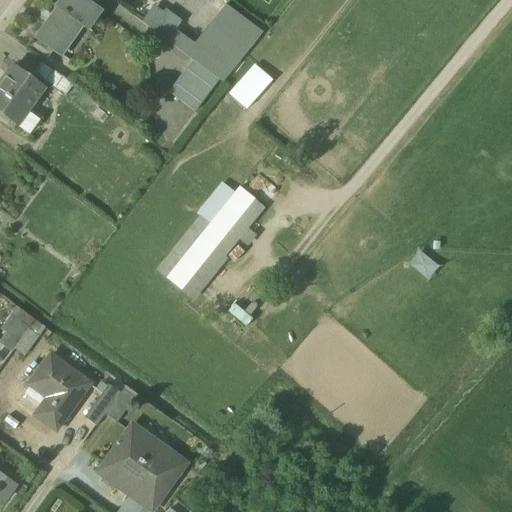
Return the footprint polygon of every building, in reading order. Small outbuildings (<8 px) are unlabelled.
[(80,0),(60,0),(55,7),(58,8),(35,39),(59,56),(81,26),(86,29),(98,13),(80,0)] [(225,5),(194,45),(202,50),(193,62),(218,80),(222,83),(262,32),(225,5)] [(162,13),(153,6),(140,23),(166,42),(175,30),(181,22),(165,10),(162,13)] [(194,45),(175,30),(166,42),(192,61),(193,62),(202,50),(194,45)] [(193,62),(192,61),(168,93),(194,112),(218,80),(193,62)] [(255,62),(229,92),(247,108),(274,79),(255,62)] [(73,86),(42,63),(34,75),(65,97),(73,86)] [(14,66),(0,84),(0,115),(15,126),(43,88),(14,66)] [(211,225),(168,280),(180,290),(253,199),(240,189),(211,225)] [(205,220),(161,275),(168,280),(211,225),(205,220)] [(28,330),(11,318),(3,330),(8,333),(0,344),(12,352),(14,350),(28,330)] [(28,330),(14,350),(24,357),(38,338),(28,330)] [(50,357),(29,385),(48,398),(35,416),(55,431),(89,385),(50,357)] [(109,386),(85,418),(97,427),(106,415),(121,394),(109,386)] [(121,394),(106,415),(117,422),(134,399),(123,391),(121,394)] [(117,422),(106,415),(97,427),(108,435),(117,422)] [(184,466),(132,428),(99,473),(152,511),(184,466)]
